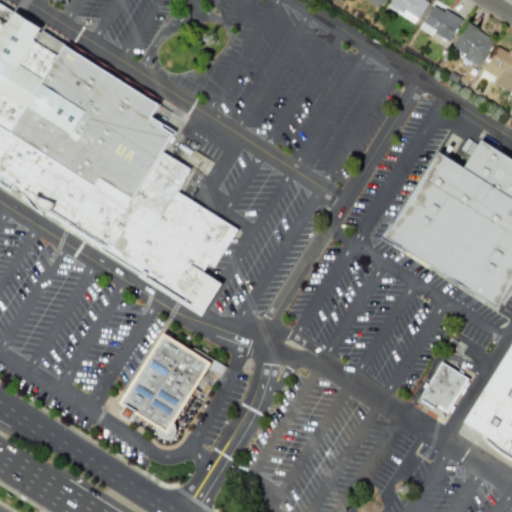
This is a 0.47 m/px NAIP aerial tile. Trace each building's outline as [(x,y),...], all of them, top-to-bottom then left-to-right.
[(384,0),(365,0),(379,9),(384,0)] [(415,24),(428,0),(388,0),(385,7),(415,24)] [(202,316),(224,283),(210,274),(238,231),(190,200),(214,162),(175,137),(178,132),(151,116),(159,104),(0,2),(0,179),(103,248),(202,316)] [(460,20),(433,3),(418,28),(431,36),(433,33),(447,41),(460,20)] [(493,41),(467,22),(450,46),(476,64),(493,41)] [(511,88),(511,51),(493,45),(483,72),(495,76),(492,85),(511,91),(511,88)] [(377,237),(492,309),(511,275),(511,202),(430,154),(377,237)] [(123,410),(171,439),(214,368),(166,339),(123,410)] [(511,453),(464,422),(511,345),(511,453)] [(422,394),(441,363),(467,379),(448,410),(435,402),(433,405),(422,398),(424,395),(422,394)]
